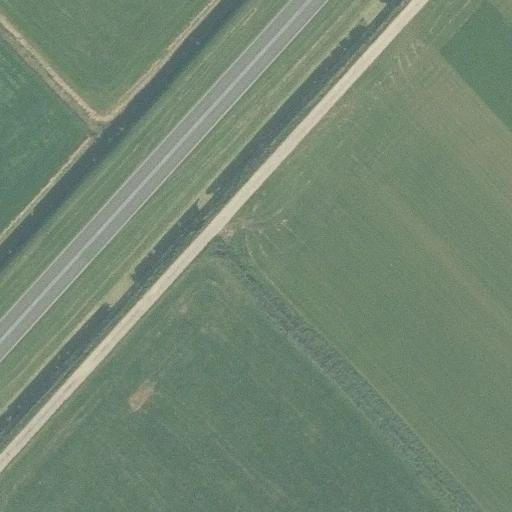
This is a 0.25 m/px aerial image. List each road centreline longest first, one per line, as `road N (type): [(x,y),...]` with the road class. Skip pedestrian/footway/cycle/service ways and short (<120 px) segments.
road 1 (track): [(417,0),(0,460)]
road 2 (trunk): [(0,342),(310,0)]
